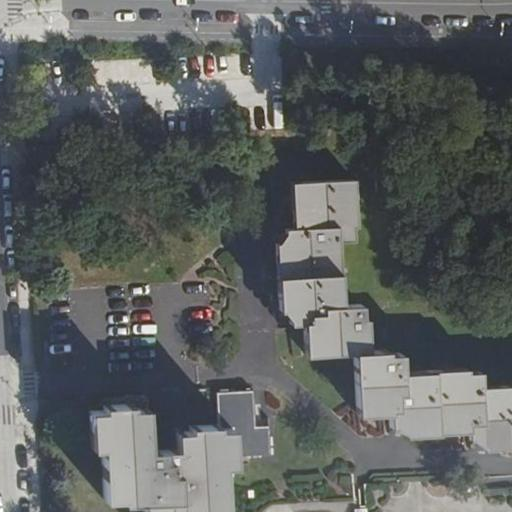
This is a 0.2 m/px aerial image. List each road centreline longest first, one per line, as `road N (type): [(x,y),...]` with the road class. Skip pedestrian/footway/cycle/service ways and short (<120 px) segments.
road 1 (residential): [(50,0),(511,5)]
road 2 (residential): [(0,385),(161,378)]
